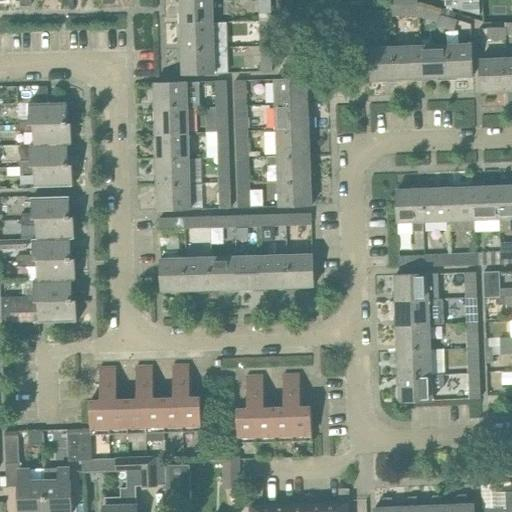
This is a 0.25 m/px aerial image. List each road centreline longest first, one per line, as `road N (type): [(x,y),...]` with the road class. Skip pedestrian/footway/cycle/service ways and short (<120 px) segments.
road 1 (residential): [(123,344),(113,94),(84,67),(0,65)]
road 2 (residential): [(123,344),(359,333)]
road 3 (residential): [(359,333),(356,170),(368,147)]
road 4 (residential): [(368,434),(385,441),(511,436)]
road 5 (residential): [(511,140),(368,147)]
road 6 (residential): [(47,421),(51,351),(123,344)]
road 7 (residential): [(253,471),(335,468),(368,434)]
